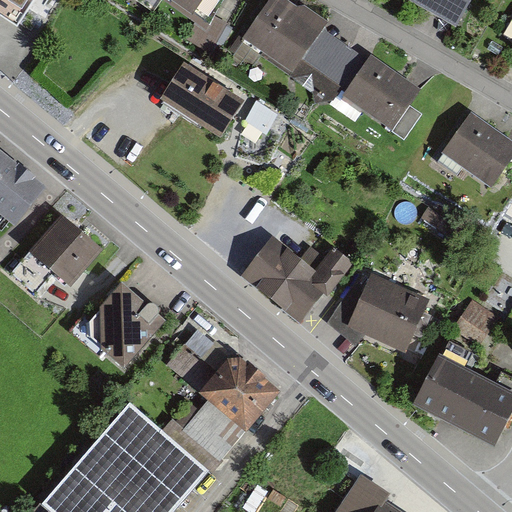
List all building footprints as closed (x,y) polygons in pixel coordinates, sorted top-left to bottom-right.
[(213,0),(167,0),(200,21),(213,0)] [(329,28),(282,0),(276,0),(249,46),(301,77),(329,28)] [(478,0),(404,0),(462,31),(478,0)] [(428,92),(377,58),(349,100),(400,133),(428,92)] [(254,104),(190,68),(169,106),(232,142),(254,104)] [(250,131),(269,138),(279,111),(260,104),(250,131)] [(511,171),(511,140),(474,117),(450,155),(502,188),(511,171)] [(57,192),(0,147),(0,213),(25,233),(57,192)] [(67,216),(36,252),(78,289),(109,252),(67,216)] [(281,239),(245,282),(302,330),(355,267),(338,253),(321,273),(281,239)] [(427,305),(361,275),(331,320),(347,333),(353,325),(407,350),(417,327),(423,330),(429,316),(423,313),(427,305)] [(172,323),(127,288),(91,334),(135,369),(172,323)] [(491,325),(470,311),(459,328),(480,342),(491,325)] [(289,392),(244,358),(212,400),(257,434),(289,392)] [(499,393),(440,363),(420,403),(495,441),(511,406),(511,379),(508,377),(499,393)] [(170,511),(201,477),(127,411),(37,511),(170,511)] [(421,511),(425,507),(367,468),(337,511),(421,511)]
